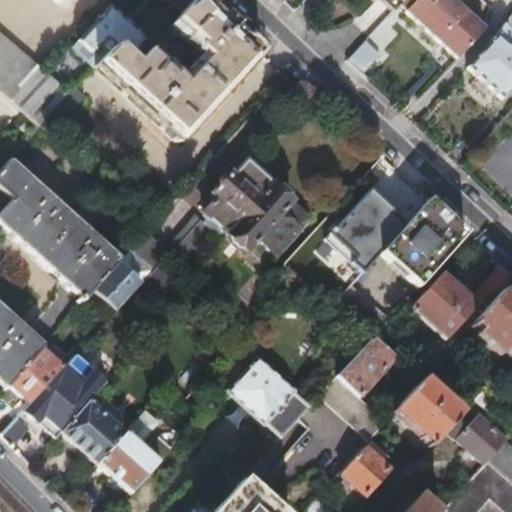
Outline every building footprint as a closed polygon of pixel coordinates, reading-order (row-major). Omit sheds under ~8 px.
[(97,61),(92,68),(173,142),(180,141),(260,54),(260,47),(210,0),(193,0),(180,15),(170,26),(195,50),(195,53),(200,58),(178,82),(160,66),(162,64),(148,50),(134,65),(128,59),(114,47),(106,51),(97,61)] [(169,0),(167,3),(180,15),(193,0),(169,0)] [(453,54),(477,24),(451,0),(401,0),(398,4),(406,11),(405,11),(453,54)] [(89,53),(97,61),(106,51),(114,47),(128,59),(144,41),(107,7),(75,43),(87,54),(89,53)] [(511,12),(503,23),(511,30),(511,12)] [(365,77),(403,31),(385,16),(347,62),(365,77)] [(502,100),(511,88),(511,50),(507,46),(508,44),(509,30),(502,23),(496,36),(467,68),(502,100)] [(483,29),(477,24),(453,54),(457,58),(483,29)] [(0,35),(0,91),(11,101),(39,71),(0,35)] [(73,87),(39,126),(50,136),(84,97),(73,87)] [(276,256),(309,219),(245,162),(232,177),(229,175),(211,194),(216,199),(203,214),(228,236),(227,236),(231,240),(239,247),(243,251),(244,250),(247,253),(258,241),(276,256)] [(118,262),(6,163),(0,169),(0,192),(9,201),(1,210),(0,211),(0,229),(82,302),(93,290),(117,264),(118,262)] [(410,210),(383,184),(354,216),(358,220),(357,221),(381,242),(410,210)] [(0,192),(0,208),(1,210),(9,201),(0,192)] [(437,209),(427,199),(376,255),(415,289),(464,234),(452,223),(448,227),(434,212),(437,209)] [(452,223),(437,209),(434,212),(448,227),(452,223)] [(164,248),(146,232),(129,250),(152,271),(159,263),(162,266),(171,256),(183,266),(196,253),(194,251),(212,231),(194,215),(164,248)] [(129,250),(118,262),(117,264),(93,290),(115,310),(140,284),(152,271),(129,250)] [(339,297),(302,263),(292,274),(329,308),(339,297)] [(185,287),(163,267),(150,281),(172,302),(185,287)] [(511,279),(499,267),(471,298),(485,310),(501,292),(511,279)] [(438,275),(409,308),(445,341),(474,308),(438,275)] [(348,287),(339,297),(329,308),(328,309),(366,343),(369,339),(386,321),(348,287)] [(511,301),(501,292),(485,310),(471,325),(478,333),(475,335),(499,357),(502,353),(506,358),(502,363),(505,367),(511,359),(511,301)] [(0,385),(4,389),(41,349),(40,348),(0,312),(0,385)] [(369,339),(366,343),(335,378),(358,398),(359,398),(391,360),(369,339)] [(442,357),(439,361),(448,369),(461,353),(453,346),(442,357)] [(4,389),(0,393),(0,436),(15,420),(7,411),(19,397),(28,405),(62,368),(41,349),(4,389)] [(422,365),(429,371),(439,361),(442,357),(435,351),(422,365)] [(74,356),(62,368),(92,396),(104,383),(74,356)] [(278,439),(306,408),(290,393),(291,392),(253,358),(223,392),(260,426),(262,424),(278,439)] [(92,396),(62,368),(28,405),(59,432),(87,402),(92,396)] [(472,390),(479,396),(486,388),(493,380),(487,375),(472,390)] [(358,398),(335,378),(334,377),(316,396),(366,442),(369,440),(385,421),(384,420),(359,398),(358,398)] [(421,380),(392,412),(431,447),(461,416),(421,380)] [(479,396),(475,400),(490,414),(501,402),(486,388),(479,396)] [(95,464),(122,433),(87,402),(59,432),(62,435),(95,464)] [(504,443),(505,442),(476,416),(465,428),(458,421),(447,434),(447,436),(452,440),(453,439),(483,466),(486,462),(504,443)] [(144,452),(122,433),(95,464),(129,494),(167,450),(155,439),(144,452)] [(369,440),(366,442),(338,474),(364,497),(388,470),(380,463),(387,456),(369,440)] [(511,449),(504,443),(486,462),(511,484),(511,449)] [(483,466),(444,507),(445,508),(441,511),(475,511),(488,498),(504,511),(511,511),(511,484),(486,462),(483,466)] [(230,471),(229,473),(222,481),(223,488),(228,493),(238,483),(244,476),(238,471),(230,471)] [(270,511),(238,483),(228,493),(211,511),(270,511)] [(444,507),(425,490),(405,511),(441,511),(445,508),(444,507)] [(328,511),(315,499),(303,511),(328,511)]
